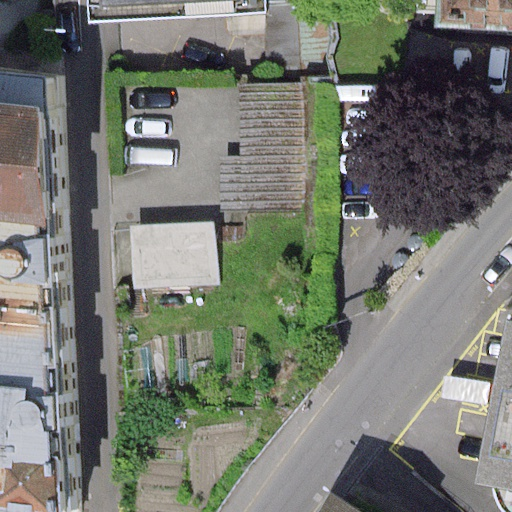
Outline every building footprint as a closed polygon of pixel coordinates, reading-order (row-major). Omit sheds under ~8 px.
[(511,0),(416,0),(411,27),(511,25),(511,0)] [(70,108),(0,100),(0,222),(76,229),(70,108)] [(222,280),(220,214),(138,217),(140,282),(222,280)] [(0,396),(84,404),(76,229),(0,222),(0,396)] [(511,342),(485,485),(511,491),(511,342)] [(89,511),(84,404),(0,396),(0,511),(89,511)] [(363,511),(339,497),(329,511),(363,511)]
